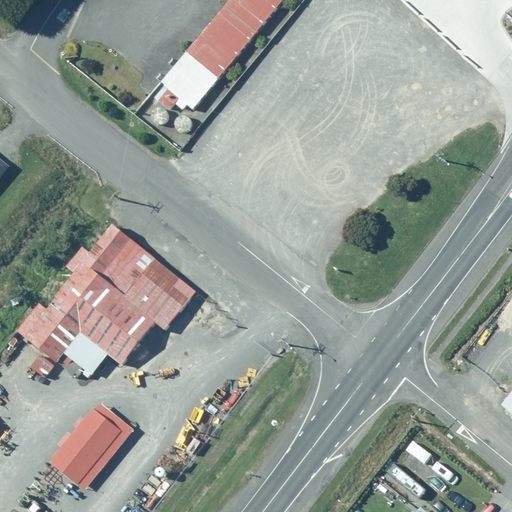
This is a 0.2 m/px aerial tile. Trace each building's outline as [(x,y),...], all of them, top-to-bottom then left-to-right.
[(246,0),(190,0),(141,60),(175,88),(246,0)] [(419,0),(444,20),(459,0),(419,0)] [(91,197),(8,306),(79,359),(99,332),(110,341),(141,300),(154,310),(185,268),(91,197)] [(511,350),(484,380),(511,405),(511,350)] [(111,405),(83,384),(35,447),(63,469),(111,405)]
